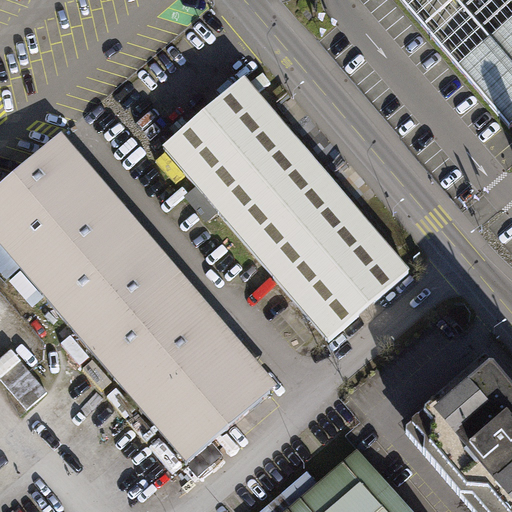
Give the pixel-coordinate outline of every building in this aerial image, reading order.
[(511,0),(399,0),(458,68),(511,21),(511,0)] [(511,21),(458,68),(510,129),(511,126),(511,21)] [(409,275),(244,82),(164,150),(329,343),(409,275)] [(272,393),(55,140),(0,187),(0,245),(188,465),(272,393)] [(25,352),(1,363),(24,409),(48,398),(25,352)] [(511,511),(511,395),(488,368),(484,367),(413,428),(413,432),(481,511),(511,511)] [(410,511),(360,453),(291,511),(410,511)]
